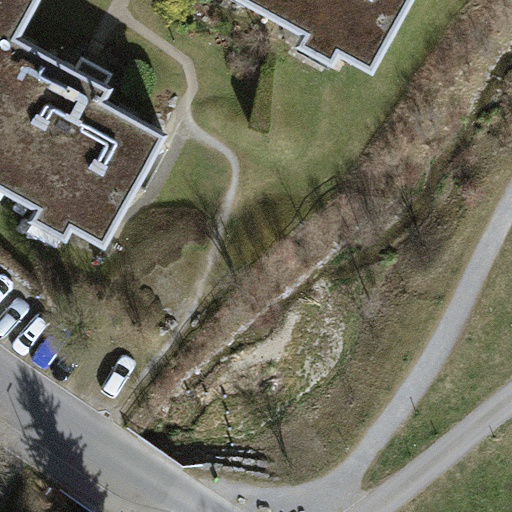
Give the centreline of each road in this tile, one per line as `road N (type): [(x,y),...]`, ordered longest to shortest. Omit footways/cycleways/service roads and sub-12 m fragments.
road 1 (residential): [(195,511),(0,383)]
road 2 (track): [(375,511),(511,403)]
